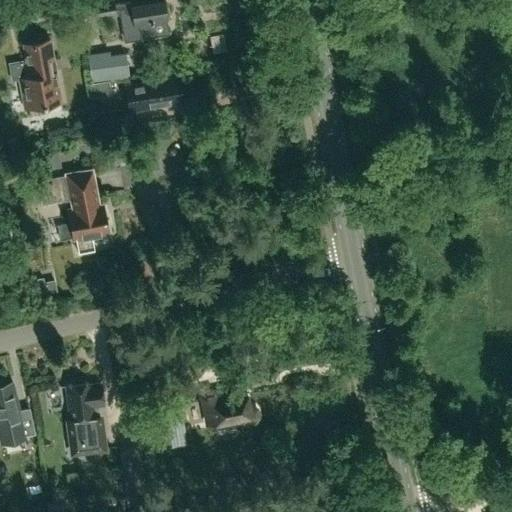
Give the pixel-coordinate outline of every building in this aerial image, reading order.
[(113,0),(108,0),(93,3),(95,18),(120,14),(121,18),(125,41),(152,36),(149,23),(167,20),(166,17),(169,15),(168,8),(164,7),(163,0),(145,0),(129,3),(129,2),(114,5),(113,0)] [(221,35),(209,38),(212,54),(225,52),(221,35)] [(25,61),(8,64),(11,80),(20,79),(25,108),(59,102),(54,73),(52,60),(54,59),(51,40),(50,40),(47,37),(41,39),(39,42),(24,44),(27,61),(25,61)] [(109,57),(108,53),(88,56),(92,80),(112,77),(112,76),(127,74),(124,54),(109,57)] [(176,77),(146,82),(146,80),(137,81),(136,76),(122,78),(128,111),(180,102),(176,77)] [(122,109),(95,113),(98,130),(125,126),(122,109)] [(109,220),(106,220),(95,164),(64,170),(65,177),(40,182),(44,203),(66,199),(74,239),(77,239),(80,252),(94,249),(91,236),(112,233),(109,220)] [(54,279),(44,281),(43,277),(36,278),(39,294),(57,291),(54,279)] [(13,378),(0,381),(0,442),(26,437),(26,435),(34,432),(28,405),(19,407),(13,378)] [(98,405),(104,404),(102,384),(89,386),(89,384),(69,386),(73,417),(65,419),(70,454),(108,449),(103,414),(99,414),(98,405)] [(257,419),(258,413),(254,408),(251,406),(248,406),(246,392),(231,393),(231,392),(207,397),(211,422),(242,417),(243,419),(245,421),(250,423),(253,423),(257,419)] [(48,402),(30,404),(32,419),(50,417),(48,402)] [(185,429),(181,406),(160,409),(164,433),(185,429)] [(146,493),(142,465),(122,467),(125,496),(146,493)] [(65,511),(63,490),(52,492),(53,500),(46,500),(47,511),(65,511)]
